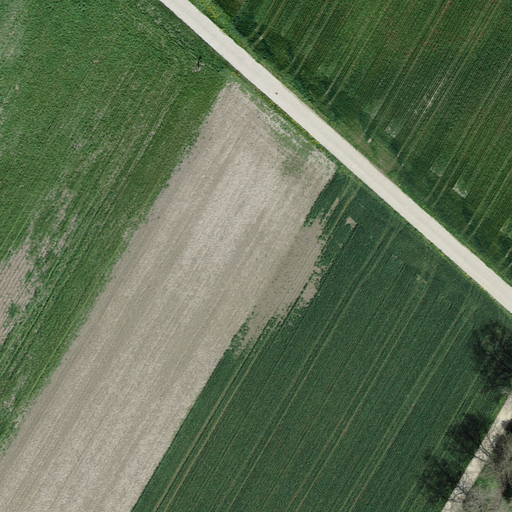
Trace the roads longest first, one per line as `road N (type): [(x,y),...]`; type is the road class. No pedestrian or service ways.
road 1 (unclassified): [(175,0),(511,300)]
road 2 (track): [(511,406),(449,511)]
